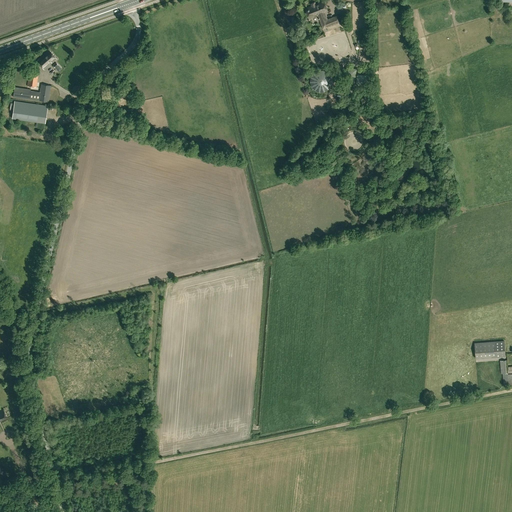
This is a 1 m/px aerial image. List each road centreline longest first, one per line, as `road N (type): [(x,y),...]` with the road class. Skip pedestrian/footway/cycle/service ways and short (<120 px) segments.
road 1 (unclassified): [(63,511),(24,359),(81,113),(91,88),(134,47),(131,3)]
road 2 (track): [(55,481),(511,391)]
road 3 (primary): [(0,50),(131,3)]
